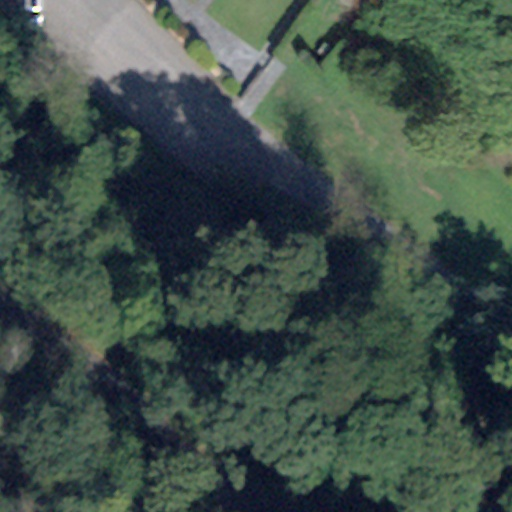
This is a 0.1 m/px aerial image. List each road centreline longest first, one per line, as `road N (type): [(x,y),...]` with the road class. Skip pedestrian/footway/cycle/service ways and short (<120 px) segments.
road 1 (unclassified): [(68,0),(229,139),(511,328)]
road 2 (residential): [(0,309),(118,396),(192,476),(254,511)]
